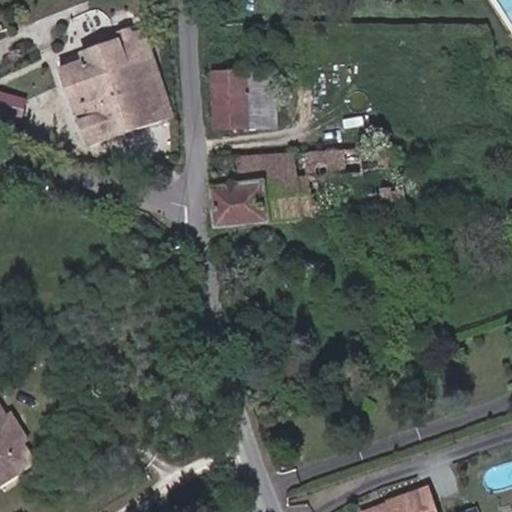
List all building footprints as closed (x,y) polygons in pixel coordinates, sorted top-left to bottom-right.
[(174,115),(145,41),(73,62),(98,138),(174,115)] [(268,67),(243,69),(246,124),(273,123),(268,67)] [(214,124),(246,124),(243,69),(206,71),(214,124)] [(0,107),(9,109),(13,94),(0,90),(0,107)] [(418,165),(417,145),(219,156),(225,223),(409,216),(408,165),(418,165)] [(34,464),(0,413),(0,469),(11,461),(20,474),(34,464)] [(0,487),(20,474),(11,461),(0,469),(0,487)] [(424,511),(414,487),(382,500),(385,506),(384,506),(370,511),(424,511)] [(382,500),(354,511),(370,511),(384,506),(385,506),(382,500)]
